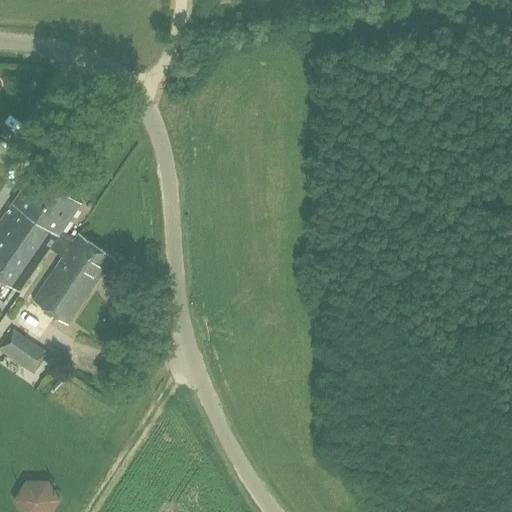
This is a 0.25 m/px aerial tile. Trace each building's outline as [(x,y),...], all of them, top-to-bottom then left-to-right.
[(51,247),(63,229),(82,202),(35,170),(0,221),(0,277),(21,291),(51,247)] [(76,238),(63,229),(51,247),(64,256),(34,300),(69,324),(115,256),(80,233),(76,238)] [(106,330),(121,333),(123,318),(108,316),(106,330)] [(14,328),(0,348),(0,350),(33,374),(48,352),(14,328)] [(52,387),(57,392),(64,384),(59,380),(52,387)]
